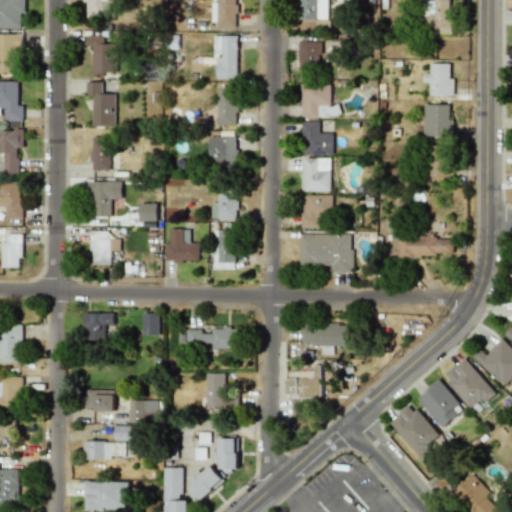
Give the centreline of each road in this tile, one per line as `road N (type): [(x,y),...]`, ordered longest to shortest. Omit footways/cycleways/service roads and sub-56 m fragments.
road 1 (residential): [(55,511),(56,0)]
road 2 (residential): [(280,481),(267,462),(271,0)]
road 3 (residential): [(0,290),(470,307)]
road 4 (tertiary): [(470,307),(485,259),(487,0)]
road 5 (tertiary): [(244,511),(470,307)]
road 6 (tertiary): [(351,418),(431,511)]
